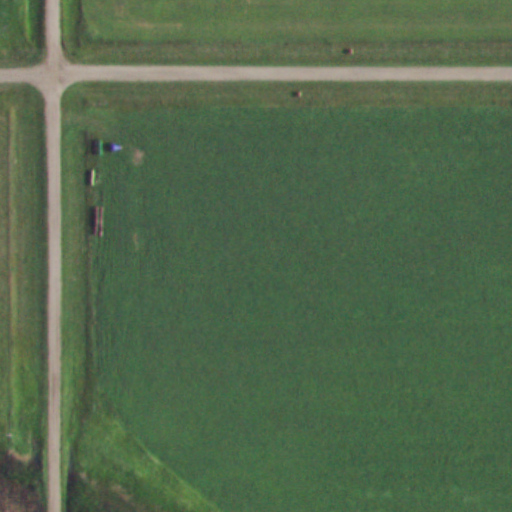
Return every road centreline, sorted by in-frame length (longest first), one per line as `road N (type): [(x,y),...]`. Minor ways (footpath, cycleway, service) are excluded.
road 1 (residential): [(53,511),(52,0)]
road 2 (residential): [(511,72),(0,72)]
